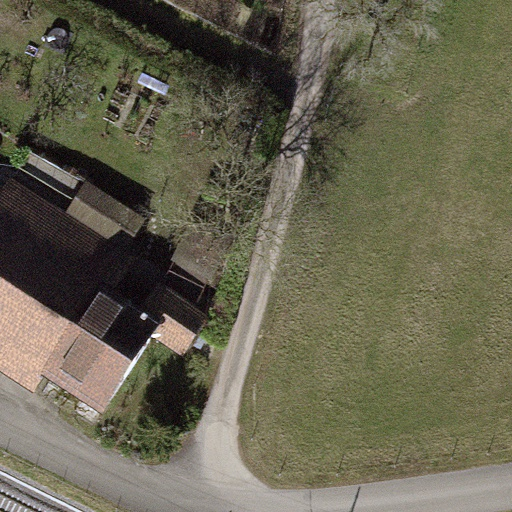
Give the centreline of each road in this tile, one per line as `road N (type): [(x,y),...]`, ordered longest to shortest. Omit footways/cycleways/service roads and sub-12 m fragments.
road 1 (track): [(196,504),(329,0)]
road 2 (unclassified): [(0,409),(196,504),(231,511)]
road 3 (unclassified): [(284,511),(511,484)]
